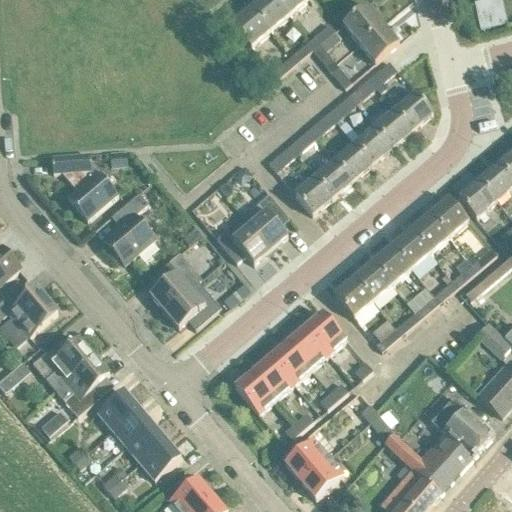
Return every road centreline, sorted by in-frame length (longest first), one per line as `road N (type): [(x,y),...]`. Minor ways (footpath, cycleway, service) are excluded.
road 1 (residential): [(172,391),(465,136),(452,65)]
road 2 (residential): [(172,391),(0,182)]
road 3 (residential): [(275,511),(172,391)]
road 4 (residential): [(182,131),(172,0)]
